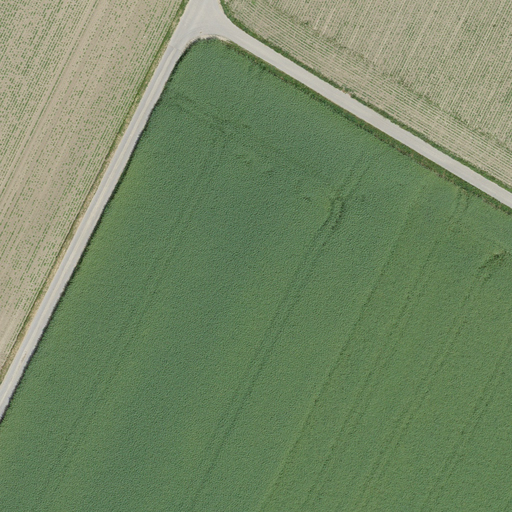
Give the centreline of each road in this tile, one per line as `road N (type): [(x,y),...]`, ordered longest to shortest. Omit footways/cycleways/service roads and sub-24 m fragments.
road 1 (track): [(198,0),(0,400)]
road 2 (track): [(192,13),(511,203)]
